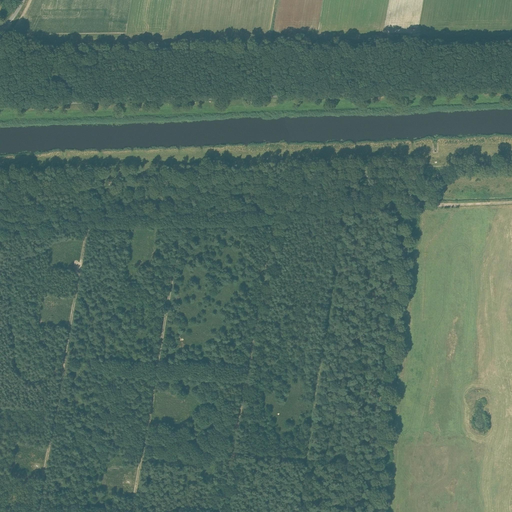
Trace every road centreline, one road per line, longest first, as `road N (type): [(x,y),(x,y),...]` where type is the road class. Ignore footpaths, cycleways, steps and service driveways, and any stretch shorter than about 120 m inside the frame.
road 1 (track): [(0,189),(411,177)]
road 2 (track): [(409,202),(377,511)]
